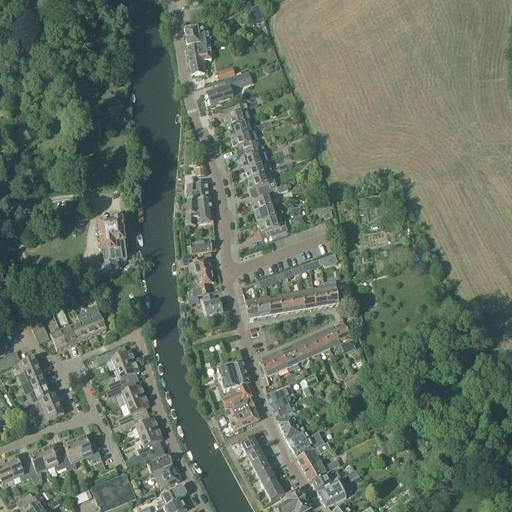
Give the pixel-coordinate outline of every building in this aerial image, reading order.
[(257,9),(250,11),(256,25),(263,23),(257,9)] [(186,50),(209,46),(206,29),(197,32),(197,30),(184,33),(186,50)] [(209,46),(186,50),(191,79),(203,77),(202,63),(210,62),(209,46)] [(231,69),(215,74),(218,83),(234,78),(231,69)] [(250,83),(247,75),(228,82),(230,89),(250,83)] [(206,95),(210,108),(232,101),(228,88),(206,95)] [(248,107),(245,108),(247,114),(257,111),(254,102),(247,104),(248,107)] [(226,130),(244,124),(250,122),(247,114),(245,108),(244,105),(231,110),(234,116),(223,120),(226,130)] [(229,140),(248,134),(244,124),(226,130),(229,140)] [(246,153),(258,149),(253,133),(248,134),(229,140),(233,151),(244,148),(246,153)] [(243,171),(258,166),(266,164),(261,148),(258,149),(246,153),(248,158),(239,161),(243,171)] [(246,182),(262,177),(258,166),(243,171),(246,182)] [(203,168),(195,169),(196,178),(203,177),(203,168)] [(262,177),(246,182),(250,192),(258,190),(259,195),(272,191),(276,189),(271,174),(262,177)] [(187,186),(186,203),(195,203),(208,201),(206,185),(195,186),(187,186)] [(285,187),(276,190),(278,196),(287,192),(285,187)] [(254,214),(282,205),(279,200),(273,202),(272,197),(274,197),(272,191),(259,195),(261,201),(250,204),(254,214)] [(197,227),(213,225),(209,201),(208,201),(195,203),(186,203),(185,229),(195,229),(195,226),(197,226),(197,227)] [(257,225),(284,216),(285,214),(285,212),(284,211),(283,209),(282,205),(254,214),(257,225)] [(284,216),(257,225),(261,236),(272,232),(273,237),(289,232),(288,226),(288,224),(287,221),(286,219),(284,217),(284,216)] [(121,222),(97,225),(100,256),(102,256),(103,265),(93,268),(97,279),(120,271),(118,266),(118,263),(126,262),(121,222)] [(190,257),(191,257),(211,253),(210,245),(189,248),(190,257)] [(318,263),(320,268),(328,265),(329,267),(336,265),(334,257),(318,263)] [(196,277),(211,273),(208,263),(200,265),(199,261),(192,263),(196,277)] [(307,267),(309,272),(320,268),(318,263),(307,267)] [(309,272),(307,267),(297,271),(298,276),(309,272)] [(298,276),(297,271),(286,275),(287,281),(298,276)] [(211,273),(196,277),(200,290),(192,292),(192,294),(187,296),(188,300),(200,297),(200,298),(208,296),(207,290),(206,286),(214,284),(211,273)] [(275,279),(276,285),(287,281),(286,275),(275,279)] [(264,283),(265,289),(276,285),(275,279),(264,283)] [(265,289),(264,283),(256,286),(258,291),(265,289)] [(323,285),(323,289),(327,309),(338,307),(337,298),(338,298),(339,295),(339,291),(336,290),(335,290),(334,284),(323,285)] [(312,293),(315,311),(327,309),(323,289),(318,289),(319,292),(312,293)] [(301,295),(304,313),(315,311),(312,293),(312,291),(306,292),(307,294),(301,295)] [(304,313),(301,295),(290,297),(293,315),(304,313)] [(202,304),(200,298),(200,297),(188,300),(190,307),(202,304)] [(293,315),(290,297),(278,299),(281,317),(293,315)] [(205,317),(206,320),(222,316),(218,302),(215,303),(213,298),(204,301),(206,306),(202,307),(204,314),(204,315),(204,318),(205,317)] [(259,321),(256,303),(244,305),(242,298),(239,299),(241,307),(244,306),(247,323),(259,321)] [(281,317),(278,299),(267,301),(270,319),(281,317)] [(62,311),(66,309),(63,301),(58,303),(62,311)] [(270,319),(267,301),(256,303),(259,321),(270,319)] [(88,320),(95,337),(106,333),(98,316),(97,313),(93,315),(95,317),(88,320)] [(28,324),(39,319),(37,315),(27,322),(28,324)] [(78,324),(86,341),(95,337),(88,320),(87,317),(84,319),(85,321),(78,324)] [(39,319),(28,324),(30,330),(41,325),(39,319)] [(69,328),(76,345),(86,341),(78,324),(77,321),(74,323),(75,326),(69,328)] [(41,325),(30,330),(33,335),(44,331),(41,325)] [(76,345),(69,328),(67,326),(64,327),(65,330),(59,332),(66,349),(76,345)] [(343,326),(332,331),(340,347),(344,356),(354,351),(350,342),(352,341),(349,335),(347,335),(343,326)] [(66,349),(59,332),(58,330),(54,331),(55,334),(49,336),(56,354),(66,349)] [(35,340),(46,336),(44,331),(33,335),(35,340)] [(322,336),(329,352),(340,347),(332,331),(322,336)] [(46,336),(35,340),(37,346),(48,342),(46,336)] [(311,340),(319,356),(329,352),(322,336),(311,340)] [(301,345),(308,361),(319,356),(311,340),(301,345)] [(291,350),(298,366),(308,361),(301,345),(291,350)] [(115,372),(133,365),(129,354),(126,355),(124,349),(95,361),(98,367),(111,362),(115,372)] [(280,354),(288,371),(298,366),(291,350),(280,354)] [(14,368),(20,365),(15,354),(10,357),(14,368)] [(270,359),(277,375),(288,371),(280,354),(270,359)] [(4,359),(9,370),(14,368),(10,357),(4,359)] [(9,370),(4,359),(0,360),(0,364),(3,372),(9,370)] [(20,365),(14,368),(16,371),(18,370),(21,376),(38,369),(34,359),(20,365)] [(277,375),(270,359),(258,364),(266,380),(262,381),(264,389),(268,388),(266,380),(277,375)] [(133,365),(115,372),(119,382),(115,384),(118,390),(118,391),(133,384),(133,385),(137,383),(135,376),(138,375),(133,365)] [(242,365),(216,372),(223,395),(225,394),(227,399),(237,394),(236,390),(246,387),(248,386),(242,365)] [(21,376),(17,378),(21,388),(42,379),(45,378),(43,373),(40,375),(38,369),(21,376)] [(359,373),(352,377),(356,385),(363,381),(359,373)] [(352,377),(348,379),(352,387),(356,385),(352,377)] [(304,382),(299,385),(302,392),(307,390),(317,385),(314,378),(304,382)] [(42,379),(21,388),(25,398),(26,397),(46,389),(49,388),(47,383),(44,385),(42,379)] [(125,407),(143,399),(139,388),(135,390),(133,385),(133,384),(118,391),(118,390),(114,392),(117,398),(121,396),(125,407)] [(225,412),(249,401),(251,400),(246,387),(236,390),(237,394),(227,399),(221,402),(225,412)] [(278,395),(267,400),(270,408),(292,399),(294,398),(293,394),(292,394),(289,388),(277,393),(278,395)] [(26,397),(25,398),(28,406),(29,408),(33,406),(50,399),(46,389),(26,397)] [(365,394),(369,403),(380,398),(376,389),(365,394)] [(307,390),(302,392),(306,400),(311,398),(307,390)] [(33,406),(37,416),(42,414),(59,407),(55,397),(50,399),(33,406)] [(312,398),(307,401),(311,409),(316,407),(312,398)] [(143,399),(125,407),(129,417),(125,419),(128,425),(146,417),(144,411),(148,410),(143,399)] [(292,399),(270,408),(274,415),(291,408),(289,405),(294,403),(292,399)] [(381,399),(372,404),(375,412),(385,407),(381,399)] [(229,423),(254,412),(255,410),(253,405),(250,404),(249,401),(225,412),(224,412),(225,415),(224,417),(226,420),(228,421),(229,423)] [(291,408),(274,415),(277,423),(299,414),(295,406),(291,408)] [(47,424),(63,417),(59,407),(42,414),(37,416),(42,428),(47,426),(47,424)] [(254,412),(229,423),(234,434),(258,423),(254,413),(254,412)] [(128,425),(119,429),(122,435),(134,430),(138,440),(157,432),(153,421),(149,423),(146,417),(128,425)] [(289,449),(307,440),(303,433),(298,420),(297,420),(296,417),(278,425),(285,442),(289,449)] [(413,428),(401,435),(407,447),(420,440),(413,428)] [(157,432),(138,440),(143,450),(139,452),(144,464),(164,456),(159,444),(162,443),(157,432)] [(74,444),(81,462),(88,459),(91,464),(100,460),(93,444),(87,447),(84,439),(74,444)] [(246,458),(258,451),(260,450),(258,446),(256,447),(252,439),(239,446),(246,458)] [(307,440),(289,449),(295,460),(327,445),(324,440),(316,443),(317,446),(312,449),(307,440)] [(392,442),(381,447),(386,457),(397,452),(392,442)] [(81,462),(74,444),(63,448),(66,455),(60,458),(65,470),(67,474),(75,470),(74,465),(81,462)] [(327,445),(295,460),(303,473),(320,464),(317,459),(330,452),(327,445)] [(39,454),(46,472),(54,469),(57,474),(65,470),(60,458),(59,454),(53,457),(50,449),(39,454)] [(252,469),(264,463),(266,462),(264,458),(262,459),(258,451),(246,458),(252,469)] [(46,472),(39,454),(28,458),(31,466),(26,468),(31,480),(34,489),(42,485),(40,475),(46,472)] [(150,476),(171,467),(171,466),(172,464),(171,460),(168,460),(168,458),(146,467),(150,476)] [(4,464),(12,482),(19,479),(22,484),(31,480),(26,468),(24,464),(18,467),(15,459),(4,464)] [(264,463),(252,469),(258,481),(271,474),(273,473),(270,469),(269,470),(264,463)] [(320,464),(303,473),(310,484),(329,474),(329,473),(338,469),(336,463),(322,469),(320,464)] [(12,482),(4,464),(0,465),(0,483),(4,492),(6,491),(5,485),(12,482)] [(172,467),(171,467),(153,475),(160,492),(179,484),(172,467)] [(316,495),(337,483),(340,482),(336,473),(327,478),(326,478),(310,486),(316,495)] [(271,474),(258,481),(264,492),(277,486),(279,485),(277,481),(275,482),(271,474)] [(90,492),(97,511),(112,511),(135,503),(125,477),(90,492)] [(337,483),(316,495),(316,496),(317,496),(320,501),(319,501),(322,505),(325,510),(325,511),(326,511),(345,501),(342,495),(345,494),(342,488),(340,489),(337,483)] [(277,486),(264,492),(270,504),(283,497),(285,496),(283,492),(281,493),(277,486)] [(155,509),(157,511),(159,511),(180,501),(185,499),(186,496),(182,489),(180,489),(175,491),(175,492),(162,499),(164,503),(156,506),(157,508),(155,509)] [(368,491),(361,495),(363,500),(370,496),(368,491)] [(153,492),(140,497),(142,503),(156,498),(153,492)] [(287,504),(274,511),(309,511),(297,492),(284,499),(287,504)] [(26,507),(33,502),(30,496),(22,501),(26,507)] [(33,502),(26,507),(28,511),(43,511),(40,508),(46,504),(42,496),(33,502)] [(19,511),(26,507),(22,501),(15,506),(19,511)] [(185,511),(180,501),(159,511),(185,511)]
